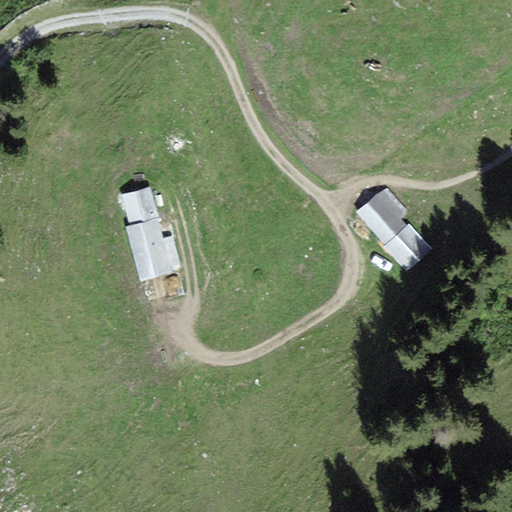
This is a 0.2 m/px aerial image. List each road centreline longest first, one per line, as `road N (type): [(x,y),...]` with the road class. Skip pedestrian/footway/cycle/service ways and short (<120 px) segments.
road 1 (track): [(0,60),(55,25),(155,15),(193,26),(226,70),(265,148),(318,198)]
road 2 (track): [(318,198),(349,237),(359,270),(348,302),(229,360),(197,350),(182,326)]
